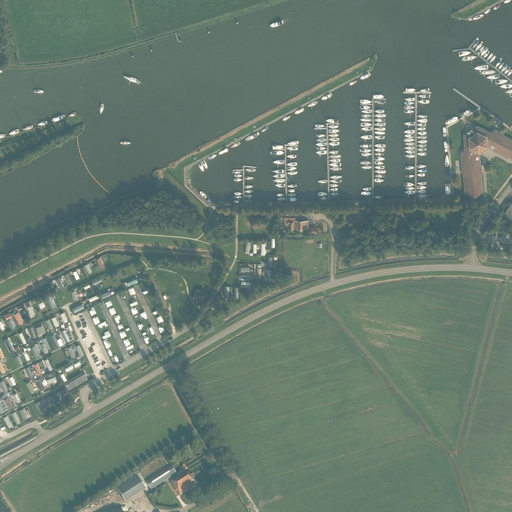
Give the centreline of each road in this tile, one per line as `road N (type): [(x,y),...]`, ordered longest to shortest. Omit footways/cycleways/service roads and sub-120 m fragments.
road 1 (secondary): [(3,462),(311,290),(407,269),(511,272)]
road 2 (track): [(136,273),(0,339)]
